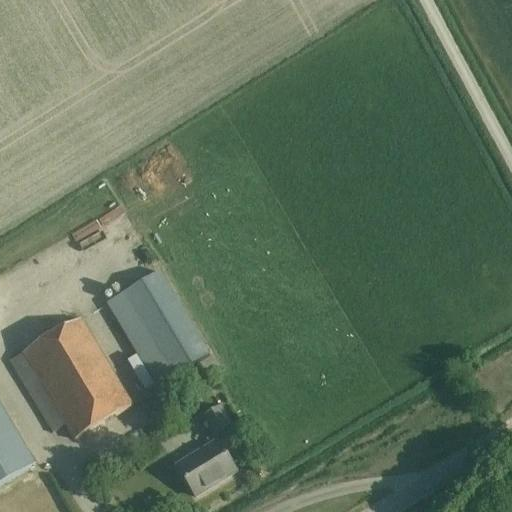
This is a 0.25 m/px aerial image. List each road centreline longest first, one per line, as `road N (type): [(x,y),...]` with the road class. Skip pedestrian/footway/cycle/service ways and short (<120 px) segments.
road 1 (unclassified): [(511,162),(425,0)]
road 2 (unclassified): [(306,511),(361,485),(425,491)]
